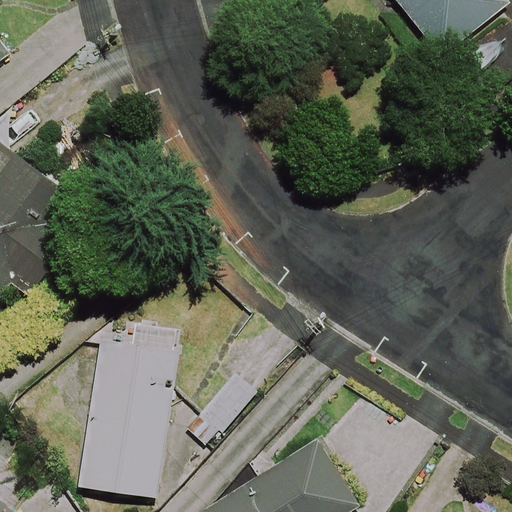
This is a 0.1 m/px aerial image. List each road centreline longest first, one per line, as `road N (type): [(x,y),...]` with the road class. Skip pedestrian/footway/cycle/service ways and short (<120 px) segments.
road 1 (residential): [(156,0),(198,118),(234,177),(279,230),(362,302)]
road 2 (residential): [(511,182),(362,302)]
road 3 (residential): [(362,302),(511,397)]
